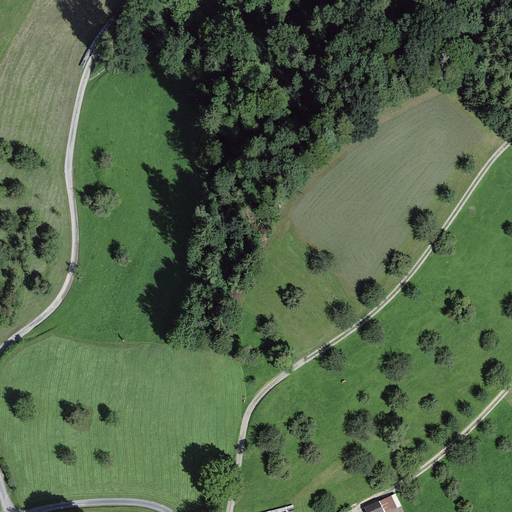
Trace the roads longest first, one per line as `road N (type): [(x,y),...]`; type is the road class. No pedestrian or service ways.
road 1 (track): [(511,135),(393,295),(271,383),(246,415),(229,511)]
road 2 (track): [(83,84),(68,175),(76,235),(70,279),(47,315),(0,353)]
road 3 (track): [(511,379),(435,458),(360,511)]
road 4 (track): [(169,511),(127,500),(40,511)]
